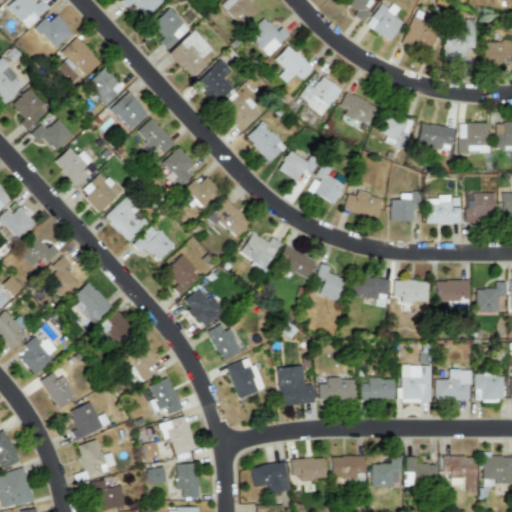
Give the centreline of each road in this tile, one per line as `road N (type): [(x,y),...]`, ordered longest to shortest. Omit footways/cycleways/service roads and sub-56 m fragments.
road 1 (residential): [(83,0),(248,176),(304,219),(383,248),(511,252)]
road 2 (residential): [(230,511),(225,445),(196,366),(0,144)]
road 3 (residential): [(225,445),(311,429),(511,426)]
road 4 (residential): [(301,0),(346,45),(405,78),(449,89),(511,90)]
road 5 (residential): [(67,511),(50,451),(0,375)]
